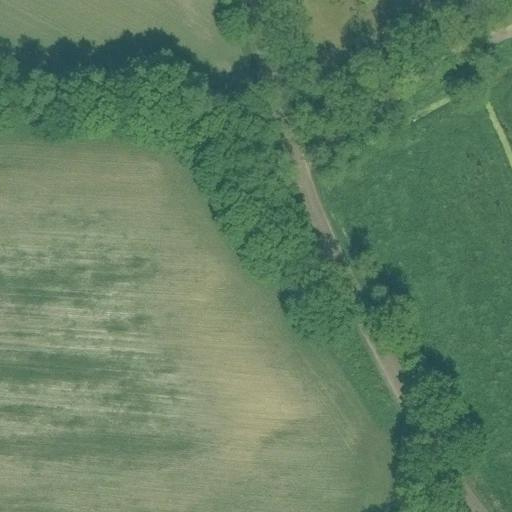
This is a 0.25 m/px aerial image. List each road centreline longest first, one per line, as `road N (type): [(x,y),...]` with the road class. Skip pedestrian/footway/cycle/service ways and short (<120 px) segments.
road 1 (tertiary): [(473,511),(333,260),(247,0)]
road 2 (track): [(511,32),(444,62),(293,156)]
